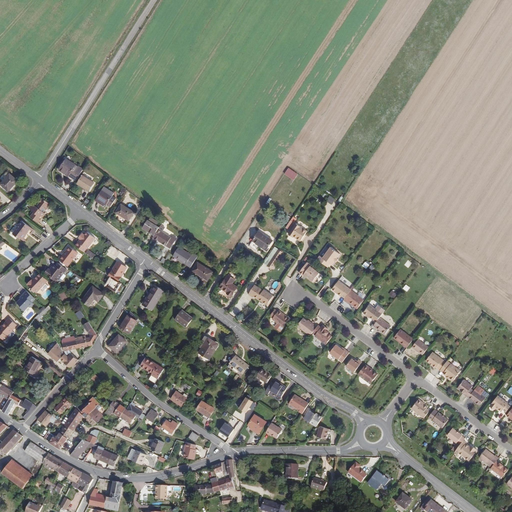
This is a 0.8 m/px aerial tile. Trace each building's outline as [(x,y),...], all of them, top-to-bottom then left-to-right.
[(77,181),(84,170),(68,160),(61,171),(77,181)] [(289,167),(285,174),(293,179),(297,173),(289,167)] [(9,190),(18,180),(10,173),(0,183),(0,184),(4,188),(5,186),(9,190)] [(91,192),(98,181),(86,174),(79,184),(91,192)] [(9,193),(20,182),(18,180),(9,190),(5,186),(4,188),(9,193)] [(116,199),(113,197),(114,194),(105,188),(98,199),(101,201),(109,206),(111,207),(116,199)] [(329,195),(326,201),(332,204),(335,199),(329,195)] [(38,222),(45,213),(43,211),(49,203),(41,197),(36,204),(33,202),(29,207),(34,211),(30,216),(38,222)] [(137,213),(124,205),(119,213),(132,221),(137,213)] [(22,240),(31,228),(22,221),(13,233),(22,240)] [(160,230),(161,228),(150,221),(146,228),(152,232),(151,234),(156,237),(160,230)] [(307,230),(295,223),(288,234),(293,238),(294,236),(297,238),(296,238),(301,241),(307,230)] [(177,241),(160,230),(156,237),(155,238),(172,249),(177,241)] [(268,250),(274,240),(259,231),(253,241),(268,250)] [(86,253),(97,239),(88,232),(86,235),(83,233),(80,238),(81,239),(77,245),(86,253)] [(68,266),(78,252),(70,246),(63,254),(62,254),(59,259),(68,266)] [(337,258),(340,253),(330,247),(323,258),(320,256),(317,259),(328,267),(330,264),(332,265),(335,261),(337,258)] [(194,257),(181,249),(176,257),(193,268),(199,258),(195,255),(194,257)] [(284,253),(279,249),(267,266),(273,269),(284,253)] [(62,271),(65,268),(56,260),(53,264),(52,263),(45,272),(54,279),(61,270),(62,271)] [(119,281),(129,267),(120,261),(110,274),(119,281)] [(319,273),(310,266),(311,265),(307,262),(299,272),(303,275),(304,274),(306,275),(306,277),(312,281),(314,281),(316,279),(316,276),(319,273)] [(209,280),(215,272),(200,263),(195,272),(209,280)] [(36,293),(48,280),(40,273),(35,279),(35,278),(32,280),(32,279),(27,284),(36,293)] [(236,297),(243,287),(237,283),(239,280),(232,275),(223,288),(232,294),(231,294),(236,297)] [(352,290),(339,280),(332,289),(341,296),(342,295),(346,298),(352,290)] [(151,312),(164,291),(155,285),(142,306),(151,312)] [(273,296),(264,290),(263,291),(254,286),(248,294),(253,298),(254,296),(267,305),(273,296)] [(90,307),(96,299),(99,301),(105,293),(95,287),(84,303),(90,307)] [(358,308),(364,299),(352,290),(346,298),(344,300),(348,303),(349,301),(358,308)] [(397,294),(391,290),(388,294),(394,298),(397,294)] [(32,302),(35,299),(27,291),(24,294),(25,295),(21,298),(18,302),(22,307),(22,308),(25,311),(30,306),(31,307),(34,304),(32,302)] [(67,298),(62,292),(62,293),(58,296),(64,301),(67,298)] [(42,316),(51,307),(49,305),(46,309),(44,306),(37,313),(40,315),(40,314),(42,316)] [(381,318),(383,314),(370,305),(364,313),(368,316),(368,315),(377,322),(381,318)] [(283,327),(289,318),(279,311),(278,312),(275,309),(270,315),(274,318),(273,319),(283,327)] [(84,317),(80,310),(75,313),(80,320),(84,317)] [(187,327),(193,319),(182,310),(176,319),(187,327)] [(132,332),(140,318),(132,311),(123,327),(132,332)] [(8,335),(18,325),(10,317),(0,328),(0,335),(6,340),(9,336),(8,335)] [(317,328),(314,326),(315,325),(311,322),(310,323),(303,318),(297,326),(311,336),(313,333),(317,328)] [(386,334),(392,326),(381,318),(377,322),(375,325),(386,334)] [(97,335),(94,330),(88,322),(83,325),(91,335),(91,336),(87,337),(86,335),(76,337),(76,338),(78,348),(93,345),(92,343),(97,335)] [(326,345),(332,337),(326,331),(328,329),(323,325),(321,328),(319,326),(317,328),(313,333),(315,335),(315,336),(326,345)] [(415,339),(401,329),(395,338),(408,348),(415,339)] [(128,342),(121,335),(111,345),(118,352),(128,342)] [(78,348),(76,338),(76,336),(73,336),(73,337),(66,338),(62,339),(65,351),(78,348)] [(204,348),(211,337),(208,336),(201,346),(204,348)] [(210,358),(220,344),(211,337),(204,348),(201,352),(210,358)] [(429,347),(419,339),(413,347),(423,355),(429,347)] [(65,354),(57,343),(48,354),(58,362),(62,358),(65,354)] [(343,363),(350,353),(346,350),(345,352),(337,345),(330,353),(343,363)] [(447,363),(433,352),(427,361),(437,368),(438,367),(441,370),(447,363)] [(80,360),(73,354),(69,357),(65,354),(62,358),(72,368),(80,360)] [(158,378),(164,368),(141,354),(136,363),(152,372),(151,374),(152,374),(157,378),(158,378)] [(245,373),(250,365),(237,355),(231,364),(245,373)] [(35,376),(43,362),(34,357),(26,370),(35,376)] [(355,373),(363,363),(359,360),(357,363),(353,359),(347,367),(355,373)] [(453,381),(461,370),(448,361),(447,363),(441,370),(445,373),(445,375),(453,381)] [(372,384),(379,374),(374,371),(373,371),(369,369),(370,368),(366,365),(359,375),(372,384)] [(273,374),(262,367),(257,376),(268,382),(273,374)] [(189,387),(191,383),(183,378),(181,382),(189,387)] [(474,386),(465,380),(459,388),(466,393),(465,394),(470,398),(475,391),(472,389),(474,386)] [(283,397),(289,387),(285,384),(284,385),(281,383),(277,381),(276,383),(273,381),(266,392),(270,394),(272,390),(283,397)] [(0,402),(5,396),(10,399),(13,394),(15,391),(13,390),(0,382),(0,402)] [(487,398),(479,392),(482,387),(479,385),(475,389),(476,390),(475,391),(470,398),(481,406),(487,398)] [(184,404),(189,396),(179,389),(174,397),(184,404)] [(25,402),(13,394),(10,399),(3,411),(9,414),(16,403),(28,409),(26,412),(27,413),(23,419),(25,421),(26,421),(39,406),(27,399),(25,402)] [(302,413),(309,403),(295,394),(289,402),(300,409),(299,411),(302,413)] [(511,406),(509,404),(509,403),(499,396),(492,405),(496,409),(497,408),(503,412),(505,410),(508,412),(511,406)] [(62,413),(72,403),(71,402),(67,398),(66,397),(56,408),(62,413)] [(96,407),(100,404),(95,399),(94,397),(90,401),(91,402),(82,411),(87,416),(96,407)] [(254,402),(246,398),(239,409),(247,413),(254,402)] [(423,418),(429,410),(426,408),(427,406),(418,399),(411,408),(423,418)] [(121,417),(127,408),(115,400),(107,412),(106,413),(111,416),(114,412),(121,417)] [(210,417),(216,408),(204,400),(199,407),(206,412),(205,414),(210,417)] [(143,413),(144,412),(131,403),(130,405),(128,409),(127,408),(121,417),(132,423),(136,416),(139,418),(143,413)] [(76,427),(84,415),(75,406),(70,413),(73,415),(68,422),(66,421),(65,423),(66,425),(74,430),(76,427)] [(102,420),(104,416),(100,413),(101,412),(96,407),(87,416),(86,417),(94,425),(98,422),(102,420)] [(52,414),(47,410),(46,409),(42,414),(48,419),(52,414)] [(318,425),(322,417),(310,409),(304,418),(317,426),(318,425)] [(154,422),(159,414),(152,410),(147,417),(154,422)] [(442,428),(448,419),(435,410),(429,418),(442,428)] [(50,422),(42,414),(37,419),(46,426),(50,422)] [(257,437),(265,423),(254,417),(246,430),(257,437)] [(172,434),(177,427),(176,427),(178,424),(173,421),(171,424),(166,421),(162,428),(172,434)] [(234,428),(224,421),(218,430),(228,437),(234,428)] [(0,434),(8,427),(9,429),(10,427),(5,424),(3,422),(0,424),(0,434)] [(277,438),(283,429),(273,422),(266,433),(270,435),(270,434),(277,438)] [(62,449),(74,430),(66,425),(57,437),(55,436),(50,442),(62,449)] [(327,438),(330,428),(321,426),(318,436),(327,438)] [(463,434),(453,427),(447,435),(457,443),(457,442),(461,444),(464,440),(465,438),(462,436),(463,434)] [(98,437),(101,431),(96,429),(92,431),(91,434),(98,437)] [(130,437),(133,432),(126,429),(123,434),(130,437)] [(7,454),(24,436),(15,430),(0,446),(1,448),(1,449),(7,454)] [(195,441),(199,436),(193,431),(189,437),(195,441)] [(98,437),(91,434),(88,441),(95,444),(98,437)] [(160,453),(165,442),(157,438),(152,449),(160,453)] [(78,458),(89,445),(94,447),(95,444),(88,441),(84,439),(71,454),(78,458)] [(478,449),(471,444),(470,446),(466,443),(467,442),(464,440),(461,444),(455,452),(458,454),(459,453),(469,460),(478,449)] [(48,452),(39,446),(32,441),(29,447),(26,451),(44,463),(50,454),(48,452)] [(194,459),(197,449),(196,449),(197,444),(187,442),(186,446),(187,447),(185,456),(194,459)] [(101,459),(105,450),(106,448),(100,446),(95,444),(94,447),(99,448),(95,456),(101,459)] [(497,460),(499,457),(496,454),(495,455),(486,448),(480,457),(492,466),(497,460)] [(110,458),(112,453),(105,450),(101,459),(110,463),(112,459),(110,458)] [(143,465),(148,454),(137,450),(133,460),(143,465)] [(59,472),(65,462),(50,454),(44,463),(59,472)] [(116,465),(119,456),(114,454),(112,459),(110,463),(116,465)] [(236,477),(234,459),(230,460),(227,461),(229,473),(230,473),(231,478),(235,477),(236,477)] [(509,469),(504,466),(504,465),(500,462),(497,460),(492,466),(491,468),(503,476),(509,469)] [(69,477),(74,468),(65,462),(59,472),(69,477)] [(219,473),(224,471),(223,462),(216,465),(214,466),(218,477),(219,476),(219,475),(220,475),(219,473)] [(368,474),(365,471),(360,467),(361,465),(360,464),(358,462),(356,462),(355,463),(348,472),(361,482),(368,474)] [(23,489),(31,480),(11,464),(4,473),(23,489)] [(298,480),(299,466),(288,465),(286,479),(298,480)] [(79,483),(84,473),(74,468),(69,477),(74,480),(79,483)] [(385,486),(390,480),(377,471),(368,483),(377,490),(382,484),(385,486)] [(94,478),(84,473),(79,483),(83,485),(80,489),(87,493),(94,478)] [(237,487),(235,482),(234,482),(234,481),(236,480),(235,477),(231,478),(227,479),(224,480),(221,481),(219,476),(218,477),(222,490),(229,488),(229,490),(237,487)] [(52,486),(56,481),(48,477),(45,482),(52,486)] [(222,490),(218,477),(211,479),(213,485),(215,491),(215,492),(221,491),(222,490)] [(325,492),(328,483),(314,479),(312,488),(325,492)] [(56,488),(59,484),(56,481),(52,486),(51,489),(49,493),(53,495),(56,489),(56,488)] [(80,489),(83,485),(79,483),(79,484),(74,481),(72,484),(72,485),(80,489)] [(119,511),(122,494),(124,483),(114,481),(111,501),(106,500),(106,499),(98,497),(100,489),(95,489),(91,497),(91,501),(90,504),(105,508),(106,508),(119,511)] [(61,493),(64,486),(61,484),(59,484),(56,488),(59,490),(57,492),(61,494),(61,493)] [(168,499),(168,485),(157,485),(157,499),(168,499)] [(211,492),(211,485),(195,486),(196,494),(208,494),(208,492),(211,492)] [(407,508),(414,499),(405,493),(398,502),(407,508)] [(68,511),(72,501),(65,497),(61,506),(68,511)] [(284,511),(286,506),(265,500),(264,504),(263,510),(268,511),(269,509),(275,511),(274,511),(284,511)] [(445,511),(429,500),(421,510),(424,511),(445,511)] [(40,511),(44,505),(39,503),(38,505),(31,502),(26,511),(40,511)]
